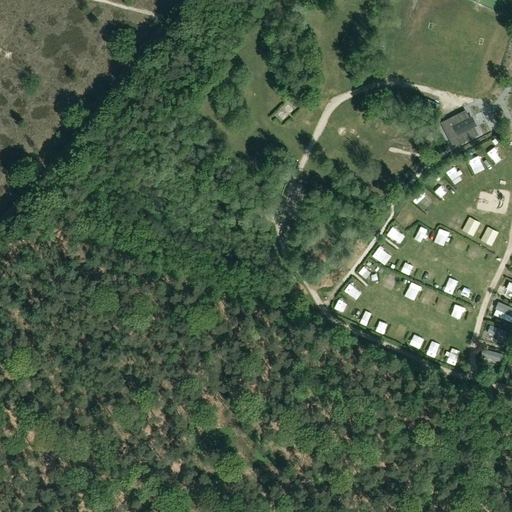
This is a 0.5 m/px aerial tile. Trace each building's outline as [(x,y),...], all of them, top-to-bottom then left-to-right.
[(322,0),(315,3),(318,8),(327,5),(324,0),(322,0)] [(335,37),(333,43),(343,46),(345,41),(335,37)] [(291,109),(296,106),(293,99),(287,102),(291,109)] [(461,144),(478,136),(471,123),(465,111),(441,123),(454,148),(461,144)] [(496,145),(502,151),(509,144),(503,138),(496,145)] [(482,167),(495,161),(491,154),(478,160),(482,167)] [(455,170),(461,179),(469,174),(463,166),(455,170)] [(445,191),(450,186),(442,177),(437,181),(445,191)] [(442,208),(446,202),(431,190),(426,196),(442,208)] [(480,223),(470,218),(463,231),(472,236),(480,223)] [(498,233),(488,227),(481,241),(491,246),(498,233)] [(377,275),(383,267),(375,261),(369,269),(377,275)] [(357,291),(361,284),(356,281),(352,287),(357,291)] [(511,326),(500,322),(498,328),(511,333),(511,326)]
